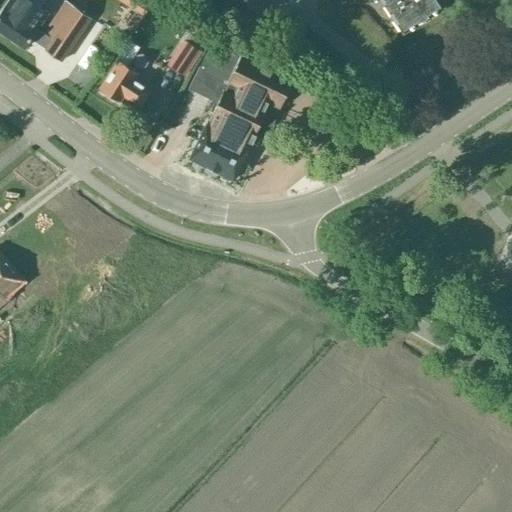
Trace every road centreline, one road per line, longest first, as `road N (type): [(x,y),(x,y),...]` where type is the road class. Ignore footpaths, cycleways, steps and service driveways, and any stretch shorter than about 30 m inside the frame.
road 1 (tertiary): [(296,210),(251,216),(183,205),(0,80)]
road 2 (unclassified): [(511,387),(330,277),(310,258),(296,210)]
road 3 (tertiary): [(296,210),(355,186),(511,85)]
